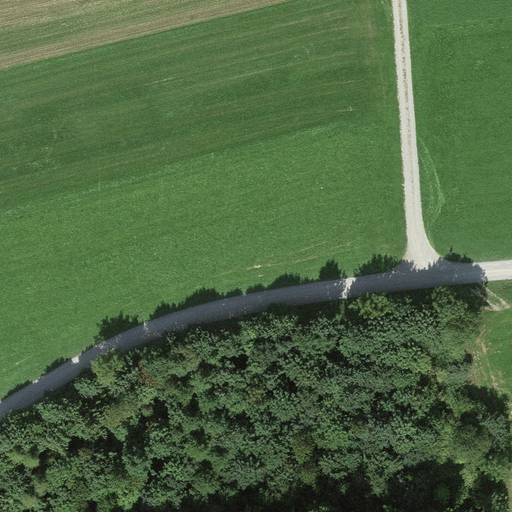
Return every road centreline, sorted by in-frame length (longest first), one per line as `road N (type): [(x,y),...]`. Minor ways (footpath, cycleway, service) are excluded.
road 1 (unclassified): [(0,413),(145,334),(209,312),(511,271)]
road 2 (track): [(421,278),(400,0)]
